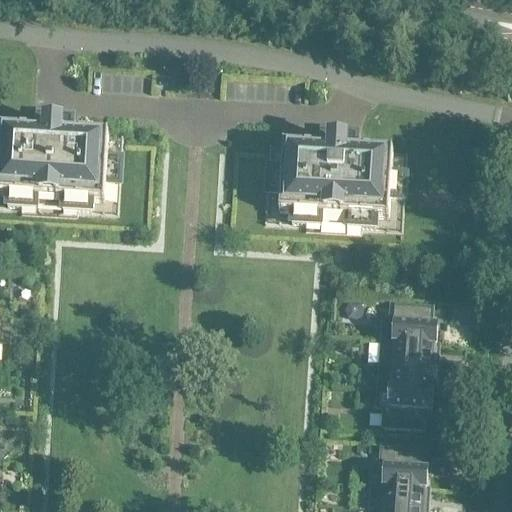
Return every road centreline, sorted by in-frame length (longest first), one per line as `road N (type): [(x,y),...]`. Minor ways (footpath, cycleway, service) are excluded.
road 1 (residential): [(0,29),(291,63),(511,120)]
road 2 (residential): [(502,511),(511,373)]
